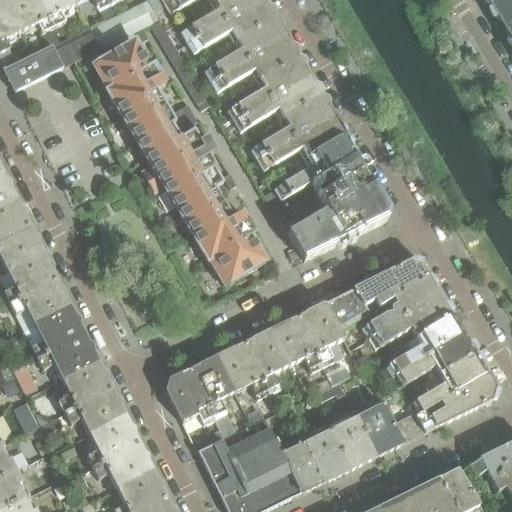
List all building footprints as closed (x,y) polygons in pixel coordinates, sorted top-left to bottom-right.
[(76,9),(71,0),(9,0),(5,3),(21,36),(36,29),(41,39),(65,27),(60,17),(76,9)] [(71,0),(76,9),(90,2),(95,12),(119,0),(71,0)] [(221,0),(145,0),(145,1),(146,3),(153,15),(165,8),(171,17),(199,0),(204,0),(209,7),(221,0)] [(232,47),(274,22),(260,0),(221,0),(209,7),(215,17),(183,36),(195,55),(227,37),(232,47)] [(483,0),(490,10),(507,0),(483,0)] [(511,0),(507,0),(490,10),(511,46),(511,0)] [(21,36),(5,3),(0,4),(0,58),(11,53),(6,44),(21,36)] [(14,96),(127,40),(152,27),(148,17),(153,15),(146,3),(88,33),(57,48),(51,51),(50,50),(32,59),(3,74),(14,96)] [(255,86),(297,61),(274,22),(232,47),(237,56),(205,76),(207,81),(213,90),(218,97),(216,98),(222,107),(234,99),(242,94),(235,83),(249,75),(255,86)] [(159,25),(150,31),(153,37),(162,31),(159,25)] [(162,31),(153,37),(157,42),(165,37),(162,31)] [(58,46),(53,34),(38,41),(44,53),(58,46)] [(165,37),(157,42),(160,48),(169,43),(165,37)] [(185,49),(179,39),(171,44),(176,54),(185,49)] [(169,43),(160,48),(164,55),(173,49),(169,43)] [(165,89),(153,69),(149,71),(134,46),(92,70),(101,84),(99,85),(136,148),(159,134),(160,136),(171,130),(174,127),(155,95),(165,89)] [(173,49),(164,55),(168,60),(176,55),(173,49)] [(176,55),(168,60),(171,66),(180,61),(176,55)] [(180,61),(171,66),(175,72),(183,67),(180,61)] [(321,101),(309,81),(297,61),(255,86),(261,96),(228,115),(231,121),(219,127),(225,136),(236,130),(240,135),(272,115),(278,126),(321,101)] [(183,67),(175,72),(178,79),(187,73),(183,67)] [(187,73),(178,79),(182,84),(190,79),(188,74),(187,73)] [(190,79),(182,84),(185,91),(194,85),(190,79)] [(194,85),(185,91),(189,97),(198,92),(194,85)] [(198,92),(189,97),(192,103),(201,97),(198,92)] [(201,97),(192,103),(196,109),(205,103),(201,97)] [(344,139),(332,120),(321,101),(278,126),(284,135),(251,155),(255,161),(261,170),(264,175),(296,156),(301,164),(344,139)] [(205,103),(196,109),(200,115),(209,110),(205,103)] [(201,180),(214,172),(208,160),(215,156),(207,143),(199,147),(193,135),(179,144),(171,130),(160,136),(159,134),(136,148),(150,171),(141,177),(153,198),(163,192),(177,215),(199,202),(198,200),(209,194),(201,180)] [(271,211),(356,160),(344,139),(301,164),(307,175),(263,201),(267,207),(266,207),(269,212),(271,211)] [(303,265),(386,225),(387,225),(389,215),(356,160),(271,211),(277,222),(281,220),(283,222),(279,225),(303,265)] [(0,209),(14,203),(0,175),(0,209)] [(265,187),(258,176),(252,179),(258,190),(265,187)] [(254,238),(242,218),(232,224),(213,192),(209,194),(198,200),(199,202),(177,215),(214,278),(215,277),(224,291),(265,267),(250,241),(254,238)] [(41,256),(14,203),(0,209),(0,267),(4,275),(41,256)] [(69,312),(41,256),(4,275),(13,293),(3,298),(15,321),(24,316),(32,330),(69,312)] [(391,304),(428,282),(420,269),(411,266),(354,294),(364,311),(374,305),(378,312),(391,304)] [(413,343),(452,321),(428,282),(391,304),(395,311),(389,315),(391,318),(387,320),(386,318),(362,332),(375,354),(409,335),(413,343)] [(368,317),(364,311),(354,294),(324,309),(338,335),(368,317)] [(343,344),(338,335),(324,309),(268,336),(286,372),(301,364),(308,379),(331,367),(324,353),(343,344)] [(97,367),(69,312),(32,330),(40,346),(30,351),(41,374),(51,369),(60,386),(97,367)] [(474,359),(463,340),(452,321),(413,343),(419,352),(385,372),(398,393),(424,378),(429,386),(474,359)] [(286,372),(268,336),(217,361),(234,396),(247,390),(254,405),(278,393),(271,379),(286,372)] [(22,370),(16,359),(5,365),(11,375),(22,370)] [(495,394),(485,378),(474,359),(429,386),(434,394),(407,409),(412,417),(414,421),(427,414),(438,407),(443,414),(431,421),(437,431),(492,404),(495,394)] [(216,405),(234,396),(217,361),(168,385),(165,395),(165,396),(179,423),(193,417),(200,432),(214,425),(219,434),(223,443),(251,430),(248,423),(238,428),(229,433),(222,421),(224,420),(216,405)] [(124,421),(97,367),(60,386),(67,401),(58,406),(70,429),(79,424),(87,440),(124,421)] [(12,382),(6,370),(0,373),(6,385),(12,382)] [(341,386),(337,377),(326,382),(330,391),(341,386)] [(356,389),(352,381),(340,387),(344,395),(356,389)] [(329,391),(326,383),(313,389),(317,397),(329,391)] [(18,396),(13,386),(1,392),(6,402),(18,396)] [(344,398),(338,387),(312,400),(316,408),(335,399),(336,402),(344,398)] [(397,406),(392,397),(380,404),(385,413),(397,406)] [(402,448),(392,429),(382,410),(382,409),(330,435),(350,474),(402,448)] [(437,431),(431,421),(427,414),(414,421),(424,438),(437,431)] [(424,438),(414,421),(412,417),(402,424),(413,443),(424,438)] [(151,476),(124,421),(87,440),(96,457),(86,461),(98,485),(107,480),(115,494),(151,476)] [(61,431),(57,423),(42,430),(46,439),(61,431)] [(273,511),(300,499),(280,459),(277,451),(279,447),(277,442),(272,442),(263,424),(251,430),(223,443),(197,456),(224,511),(273,511)] [(413,443),(402,424),(392,429),(402,448),(413,443)] [(197,456),(223,443),(219,434),(191,448),(196,457),(197,456)] [(350,474),(330,435),(280,459),(300,499),(350,474)] [(49,455),(43,442),(34,446),(40,459),(49,455)] [(511,511),(511,447),(457,475),(462,484),(474,478),(477,483),(483,479),(495,499),(501,495),(511,511)] [(0,511),(4,511),(29,501),(3,451),(0,452),(0,511)] [(47,478),(40,463),(31,467),(38,482),(47,478)] [(469,499),(462,484),(457,475),(436,485),(453,511),(476,511),(469,499)] [(169,511),(165,503),(151,476),(115,494),(122,510),(117,511),(92,511),(90,507),(81,511),(169,511)] [(87,490),(81,479),(68,486),(73,497),(87,490)] [(453,511),(436,485),(424,491),(424,492),(391,508),(382,511),(453,511)] [(67,511),(77,507),(73,500),(61,506),(64,511),(67,511)] [(34,511),(29,501),(4,511),(34,511)]
